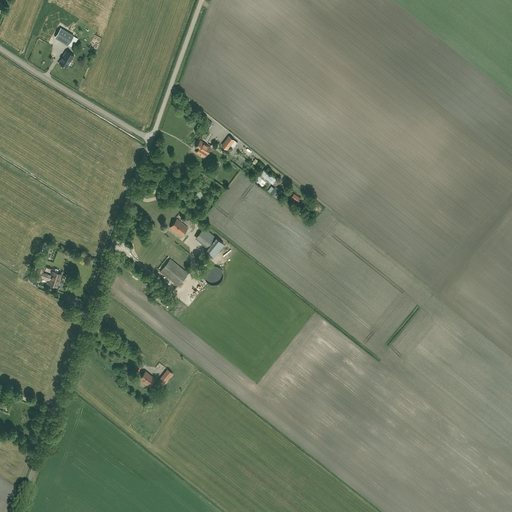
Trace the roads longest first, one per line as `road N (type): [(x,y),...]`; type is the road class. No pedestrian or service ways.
road 1 (unclassified): [(17,511),(150,139)]
road 2 (unclassified): [(150,139),(0,47)]
road 3 (unclassified): [(150,139),(201,0)]
